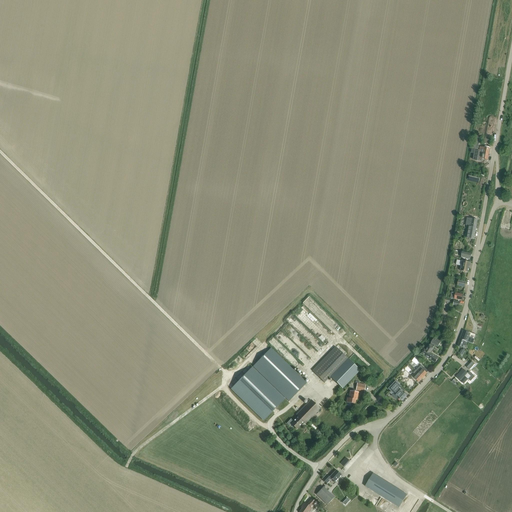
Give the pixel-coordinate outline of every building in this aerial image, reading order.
[(487,160),(489,148),(479,146),(479,150),(481,150),(480,154),(483,154),(482,159),(487,160)] [(474,239),(477,220),(469,218),(465,238),(474,239)] [(468,272),(470,263),(456,260),(455,265),(461,266),(460,271),(468,272)] [(462,300),(463,294),(446,291),(445,297),(462,300)] [(300,316),(308,309),(303,304),(296,311),(300,316)] [(294,315),(289,318),(295,325),(299,321),(294,315)] [(294,341),(300,337),(291,325),(285,329),(294,341)] [(309,331),(304,327),(301,330),(306,335),(309,331)] [(472,344),(474,340),(475,338),(470,336),(470,335),(469,334),(469,333),(463,331),(460,339),(468,342),(472,344)] [(438,347),(441,342),(434,337),(426,350),(423,348),(419,354),(428,359),(428,358),(435,362),(438,358),(430,353),(433,348),(433,347),(435,345),(438,347)] [(284,355),(288,351),(278,339),(274,343),(284,355)] [(466,348),(467,346),(466,346),(468,342),(460,339),(457,346),(465,349),(465,348),(466,348)] [(304,351),(305,349),(311,356),(316,352),(305,340),(299,346),(304,351)] [(342,389),(360,370),(335,346),(312,371),(324,383),(330,377),(342,389)] [(288,401),(306,383),(271,348),(253,366),(288,401)] [(472,362),(466,367),(469,370),(475,364),(472,362)] [(428,371),(421,365),(418,368),(418,367),(416,369),(423,376),(428,371)] [(264,420),(275,408),(284,399),(252,367),(231,388),(264,420)] [(419,382),(423,376),(416,369),(413,373),(414,374),(413,376),(419,382)] [(467,379),(470,376),(463,369),(456,376),(464,384),(467,379)] [(473,380),(479,376),(475,371),(470,374),(473,380)] [(401,386),(394,380),(392,383),(390,382),(386,386),(390,390),(394,385),(398,389),(394,393),(402,401),(407,395),(403,391),(404,389),(401,386)] [(364,391),(365,385),(357,383),(356,390),(350,389),(348,398),(347,398),(346,402),(355,404),(355,400),(357,400),(358,390),(364,391)] [(305,423),(320,408),(316,405),(311,400),(296,415),(298,416),(293,421),(291,418),(286,423),(289,425),(291,424),(293,425),(296,429),(303,422),(305,423)] [(342,469),(345,472),(355,462),(352,459),(342,469)] [(334,482),(341,475),(336,470),(329,477),(326,474),(322,479),(327,484),(331,479),(334,482)] [(365,486),(399,507),(407,494),(373,473),(365,486)] [(327,504),(334,497),(323,487),(316,494),(327,504)] [(311,505),(315,502),(311,499),(306,504),(305,502),(300,507),(301,508),(299,511),(308,511),(311,509),(310,507),(311,505)]
